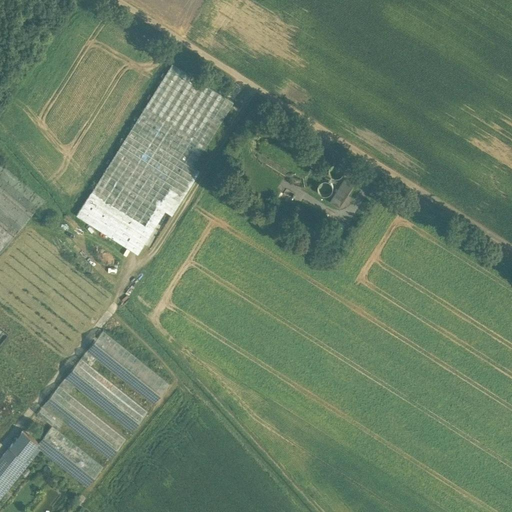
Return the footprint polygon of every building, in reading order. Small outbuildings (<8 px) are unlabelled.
[(172,63),(77,215),(138,253),(165,210),(172,214),(200,171),(193,166),(234,101),(172,63)] [(0,162),(0,253),(45,200),(0,162)] [(345,178),(338,190),(336,189),(334,191),(336,192),(331,201),(339,206),(354,183),(345,178)] [(170,383),(103,329),(87,349),(154,403),(170,383)] [(148,410),(81,356),(65,377),(132,430),(148,410)] [(127,437),(59,384),(43,405),(110,458),(127,437)] [(104,466),(52,424),(38,441),(39,442),(36,446),(40,449),(87,487),(104,466)] [(38,441),(23,429),(10,446),(26,458),(36,446),(39,442),(38,441)] [(26,458),(0,490),(0,499),(40,449),(36,446),(26,458)] [(0,490),(26,458),(10,446),(0,457),(0,490)]
